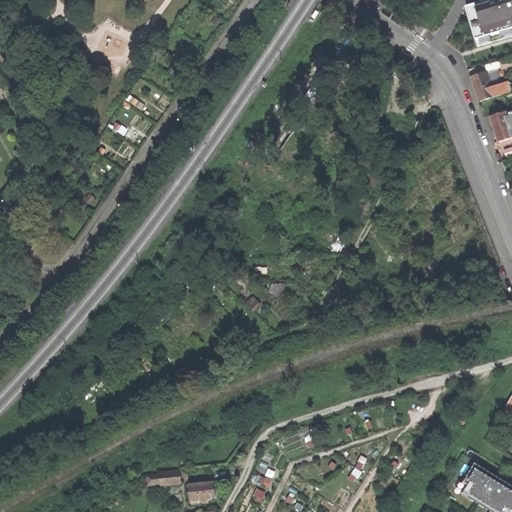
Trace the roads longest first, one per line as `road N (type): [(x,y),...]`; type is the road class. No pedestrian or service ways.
road 1 (track): [(452,85),(308,327),(195,368),(89,422)]
road 2 (track): [(229,511),(253,458),(291,421),(511,359)]
road 3 (residential): [(350,0),(428,56),(452,85),(511,240)]
